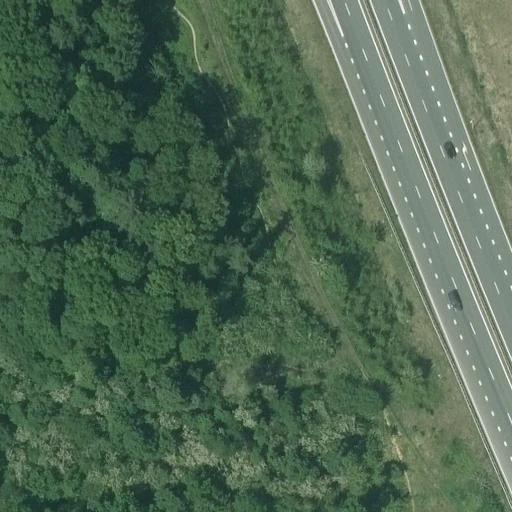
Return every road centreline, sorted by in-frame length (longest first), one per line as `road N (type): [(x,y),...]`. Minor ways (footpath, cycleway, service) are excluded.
road 1 (trunk): [(356,33),(511,430)]
road 2 (trunk): [(511,324),(390,18)]
